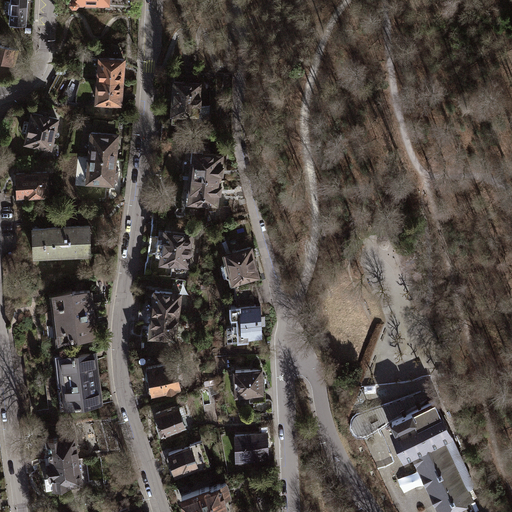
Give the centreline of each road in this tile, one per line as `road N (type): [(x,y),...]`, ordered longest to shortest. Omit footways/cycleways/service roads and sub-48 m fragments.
road 1 (residential): [(153,0),(119,338),(125,394),(160,511)]
road 2 (track): [(282,311),(295,299),(316,228),(304,118),(309,88),(325,37),(348,0)]
road 3 (residential): [(243,67),(238,146),(291,346)]
road 4 (residential): [(291,346),(307,352),(334,448),(372,511)]
road 5 (residential): [(0,336),(22,511)]
road 6 (residential): [(292,511),(285,377),(291,346)]
